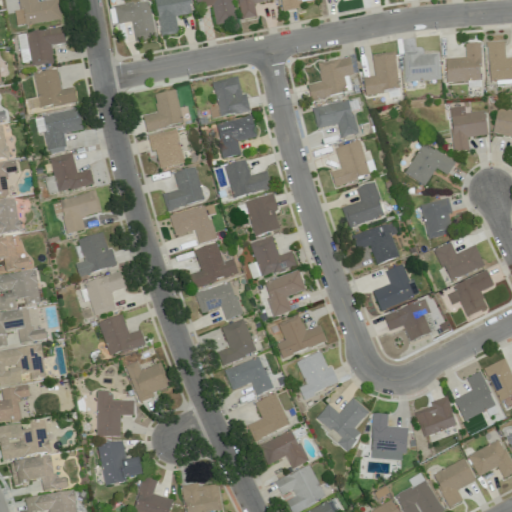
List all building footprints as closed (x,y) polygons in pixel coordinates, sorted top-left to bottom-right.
[(57,0),(49,0),(37,2),(36,0),(17,0),(19,11),(13,12),(15,26),(60,20),(57,0)] [(190,14),(188,0),(154,0),(159,37),(177,34),(174,17),(190,14)] [(231,0),(194,0),(195,7),(211,4),(215,26),(235,23),(231,0)] [(273,1),(272,0),(236,0),(240,20),(255,18),(253,4),(273,1)] [(279,0),(282,12),(300,9),(299,3),(316,1),(315,0),(279,0)] [(148,2),(132,5),(131,3),(112,6),(116,25),(130,22),(134,43),(155,38),(148,2)] [(64,43),(62,28),(16,35),(21,67),(52,62),(50,45),(64,43)] [(511,58),(504,58),(504,42),(487,42),(488,81),(511,80),(511,58)] [(464,58),(445,59),(445,83),(480,82),(479,44),(464,44),(464,58)] [(393,52),(370,56),(373,76),(362,78),(365,95),(399,90),(393,52)] [(438,54),(417,55),(417,52),(402,53),(403,82),(438,81),(438,54)] [(345,94),(342,77),(352,75),(349,58),(316,64),(320,83),(307,85),(309,101),(345,94)] [(32,74),(38,109),(75,103),(72,87),(59,89),(56,70),(32,74)] [(219,117),(248,112),(245,95),(240,96),(237,78),(212,82),(219,117)] [(152,95),(156,113),(141,116),(145,132),(182,124),(174,91),(152,95)] [(311,109),(316,129),(336,125),(339,138),(356,134),(348,100),(311,109)] [(448,108),(453,153),(468,151),(466,138),(486,135),(483,111),(464,113),(463,106),(448,108)] [(81,131),(77,109),(41,115),(47,151),(65,148),(63,134),(81,131)] [(511,110),(494,110),(493,135),(511,136),(511,110)] [(239,155),(237,142),(255,138),(251,117),(215,124),(222,159),(239,155)] [(147,136),(150,152),(154,151),(158,169),(183,164),(175,130),(147,136)] [(339,169),(329,172),(333,187),(368,177),(358,142),(334,149),(339,169)] [(404,174),(424,186),(434,169),(446,176),(454,162),(422,143),(404,174)] [(92,185),(89,170),(76,173),(71,153),(48,158),(52,176),(44,179),(46,188),(51,187),(53,194),(92,185)] [(249,176),(244,160),(223,166),(232,199),(270,189),(265,172),(249,176)] [(0,197),(8,196),(4,174),(15,172),(14,162),(0,163),(0,197)] [(202,202),(194,168),(172,173),(177,191),(161,194),(165,211),(202,202)] [(355,188),(359,202),(341,208),(347,228),(383,217),(373,183),(355,188)] [(65,235),(83,231),(80,217),(100,213),(95,192),(51,202),(54,215),(60,213),(65,235)] [(253,237),(279,230),(273,211),(276,210),(272,195),(243,202),(253,237)] [(427,239),(454,232),(445,199),(419,206),(427,239)] [(0,201),(0,234),(19,233),(15,200),(0,201)] [(168,216),(174,237),(194,231),(197,245),(215,240),(208,216),(214,214),(211,204),(168,216)] [(390,235),(396,233),(392,222),(350,237),(355,251),(369,246),(375,266),(398,258),(390,235)] [(76,240),(83,262),(74,264),(78,277),(113,267),(103,232),(76,240)] [(0,273),(29,268),(27,258),(16,260),(12,236),(0,238),(0,273)] [(249,243),(259,278),(295,267),(291,252),(277,256),(271,237),(249,243)] [(221,262),(215,243),(193,251),(199,271),(188,275),(192,289),(237,275),(232,259),(221,262)] [(474,246),(454,254),(449,243),(434,250),(448,282),(483,266),(474,246)] [(371,291),(379,311),(413,298),(401,265),(384,272),(389,285),(371,291)] [(304,291),(297,271),(261,283),(273,317),(290,311),(285,297),(304,291)] [(452,286),(466,318),(486,309),(479,292),(492,286),(486,271),(452,286)] [(0,276),(0,310),(15,309),(14,302),(38,299),(34,272),(0,276)] [(124,288),(118,272),(82,284),(93,317),(115,309),(109,293),(124,288)] [(200,314),(220,308),(224,320),(240,315),(229,282),(193,294),(200,314)] [(423,316),(429,313),(424,300),(382,316),(388,331),(402,326),(408,342),(430,334),(423,316)] [(45,341),(43,329),(31,331),(28,310),(0,314),(0,346),(15,345),(45,341)] [(96,324),(109,357),(144,345),(139,330),(127,334),(120,315),(96,324)] [(325,342),(318,326),(304,331),(298,315),(276,324),(283,340),(275,344),(281,359),(325,342)] [(255,353),(242,319),(220,328),(228,348),(215,353),(221,366),(255,353)] [(0,385),(44,379),(39,346),(0,351),(0,385)] [(295,362),(304,385),(297,388),(302,400),(337,385),(330,366),(325,368),(319,352),(295,362)] [(250,383),(255,396),(271,390),(259,357),(223,370),(230,391),(250,383)] [(511,395),(511,383),(502,360),(483,368),(497,402),(511,395)] [(124,367),(137,401),(169,388),(159,363),(139,371),(136,362),(124,367)] [(461,421),(493,408),(480,373),(465,379),(471,393),(453,399),(461,421)] [(0,389),(0,392),(2,402),(0,401),(0,424),(20,421),(16,399),(28,397),(26,386),(0,389)] [(133,416),(133,401),(110,400),(110,391),(96,391),(95,437),(119,437),(119,416),(133,416)] [(288,426),(274,394),(254,404),(260,419),(245,426),(252,442),(288,426)] [(429,403),(430,408),(415,413),(422,436),(454,427),(446,398),(429,403)] [(338,414),(326,405),(315,418),(340,439),(336,444),(345,452),(360,435),(353,429),(367,412),(350,399),(338,414)] [(386,427),(387,415),(371,414),(369,459),(403,461),(405,428),(386,427)] [(18,424),(0,427),(0,458),(0,461),(49,453),(43,421),(29,423),(30,430),(20,432),(18,424)] [(256,447),(265,466),(285,457),(291,469),(306,462),(291,430),(256,447)] [(466,456),(477,477),(496,468),(502,479),(511,473),(511,469),(498,440),(466,456)] [(137,458),(125,460),(121,441),(96,446),(103,486),(125,482),(124,478),(141,475),(137,458)] [(66,488),(65,478),(53,479),(50,458),(9,463),(12,486),(40,482),(41,491),(66,488)] [(431,473),(446,509),(462,502),(456,489),(473,482),(464,460),(431,473)] [(297,511),(324,499),(308,465),(273,482),(280,496),(291,491),(294,497),(284,502),(288,511),(297,511)] [(168,511),(172,500),(152,495),(156,482),(141,478),(131,511),(168,511)] [(441,511),(424,480),(393,497),(401,511),(441,511)] [(216,484),(197,488),(196,484),(180,487),(184,511),(209,511),(221,510),(216,484)] [(23,499),(25,511),(20,511),(75,511),(73,491),(23,499)] [(395,511),(391,502),(368,511),(395,511)] [(332,511),(329,503),(305,511),(332,511)]
